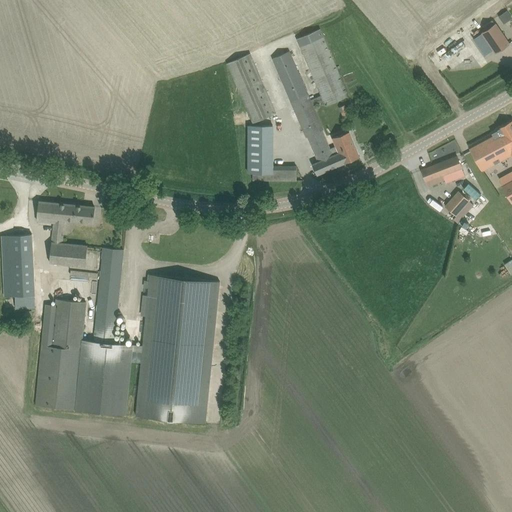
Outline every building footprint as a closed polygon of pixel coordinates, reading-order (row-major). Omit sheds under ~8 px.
[(511,18),(511,17),(510,14),(507,10),(499,16),(504,24),(511,18)] [(495,54),(510,44),(496,23),(481,33),(495,54)] [(330,148),(323,130),(324,130),(314,105),(323,101),(325,106),(349,96),(320,29),(296,39),(321,96),(311,100),(290,51),(272,59),(306,137),(307,137),(317,160),(312,163),(313,165),(317,174),(360,156),(356,147),(349,131),(332,138),(335,146),(330,148)] [(277,113),(251,53),(250,53),(227,63),(253,123),(277,113)] [(339,107),(343,116),(349,113),(345,105),(339,107)] [(236,125),(248,122),(245,112),(233,115),(236,125)] [(469,146),(471,151),(474,155),(483,171),(511,154),(511,120),(498,128),(499,129),(492,133),(493,133),(469,146)] [(297,167),(273,166),(273,125),(248,125),(247,173),(253,173),(252,180),(297,180),(297,170),(297,167)] [(462,167),(461,166),(457,156),(422,170),(426,179),(428,185),(444,180),(442,174),(462,167)] [(511,203),(511,202),(511,180),(502,186),(511,203)] [(445,206),(456,216),(470,200),(459,190),(445,206)] [(55,223),(55,227),(62,228),(63,224),(67,224),(68,220),(93,222),(95,207),(40,201),(39,211),(38,221),(55,223)] [(469,223),(462,219),(459,223),(467,227),(469,223)] [(87,254),(87,245),(62,243),(63,235),(62,235),(62,228),(55,227),(53,243),(52,243),(51,262),(86,265),(87,254)] [(2,235),(5,296),(35,294),(32,234),(2,235)] [(123,249),(103,247),(102,255),(97,301),(95,323),(94,340),(82,339),(83,322),(85,301),(57,298),(56,304),(56,305),(47,304),(46,313),(36,405),(126,414),(126,413),(131,361),(141,362),(136,414),(136,415),(206,422),(220,281),(151,274),(143,345),(114,342),(124,249),(123,249)]
